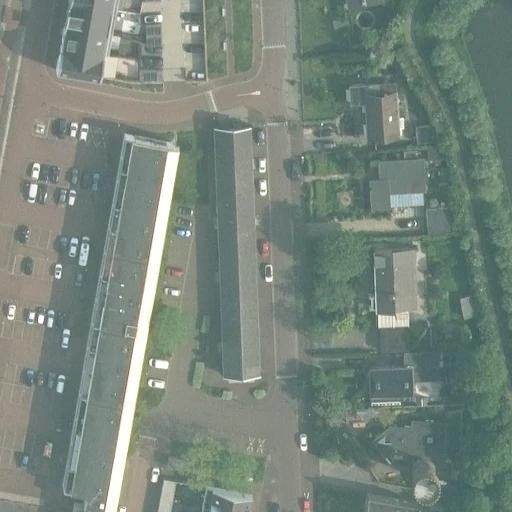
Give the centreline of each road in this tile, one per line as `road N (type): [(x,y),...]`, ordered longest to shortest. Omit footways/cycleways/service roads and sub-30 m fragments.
road 1 (residential): [(290,511),(269,90)]
road 2 (residential): [(40,0),(22,94),(159,114),(269,90)]
